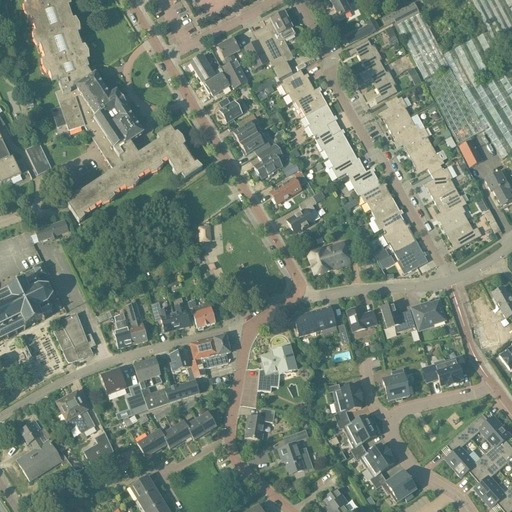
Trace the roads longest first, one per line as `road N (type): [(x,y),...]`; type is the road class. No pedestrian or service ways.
road 1 (residential): [(449,281),(383,159),(369,151),(297,0)]
road 2 (residential): [(297,293),(299,281),(163,56)]
road 3 (residential): [(511,407),(492,382),(477,393),(398,411),(390,425),(417,471),(456,494),(469,511)]
road 4 (residential): [(0,417),(120,358),(247,332)]
road 5 (residential): [(297,293),(449,281)]
road 6 (residential): [(163,56),(278,0)]
road 7 (residential): [(229,436),(160,475),(183,511)]
